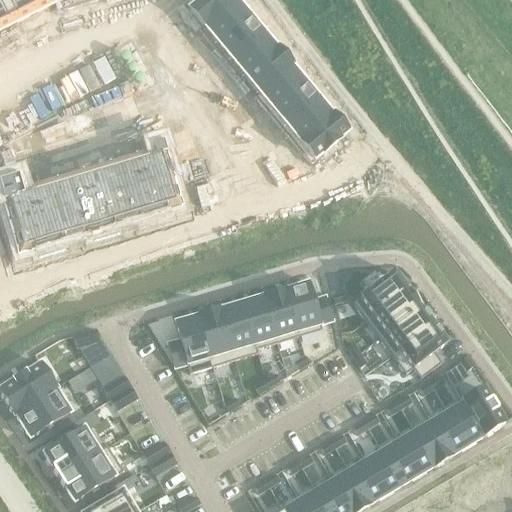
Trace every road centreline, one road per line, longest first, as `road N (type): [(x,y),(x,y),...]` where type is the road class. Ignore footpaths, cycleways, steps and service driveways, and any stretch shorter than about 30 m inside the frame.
road 1 (residential): [(109,329),(308,268),(397,261),(511,405)]
road 2 (residential): [(109,329),(219,511)]
